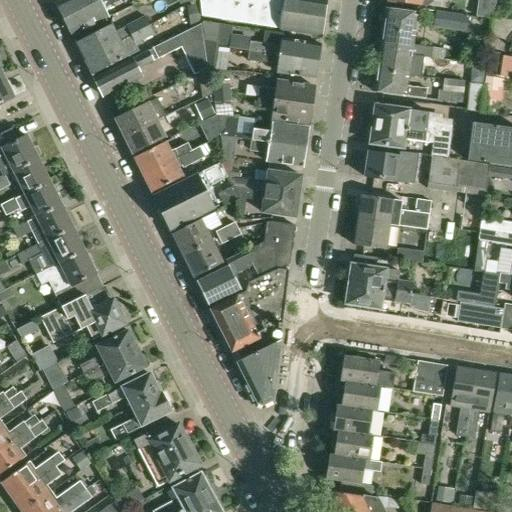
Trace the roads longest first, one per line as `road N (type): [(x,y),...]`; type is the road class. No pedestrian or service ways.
road 1 (secondary): [(250,454),(16,0)]
road 2 (residential): [(307,322),(355,0)]
road 3 (residential): [(511,357),(307,322)]
road 4 (residential): [(250,454),(284,441),(307,322)]
